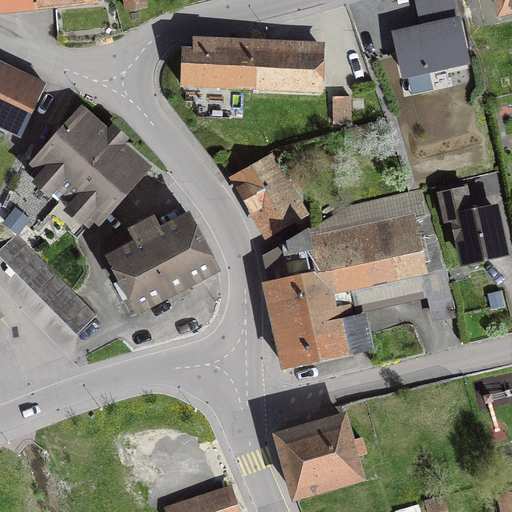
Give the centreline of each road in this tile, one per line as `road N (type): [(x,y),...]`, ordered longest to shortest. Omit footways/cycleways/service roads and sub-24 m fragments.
road 1 (residential): [(232,379),(243,293),(235,238),(167,131),(111,82)]
road 2 (residential): [(238,411),(511,353)]
road 3 (residential): [(232,379),(163,368),(0,420)]
road 4 (residential): [(111,82),(155,44),(304,0)]
